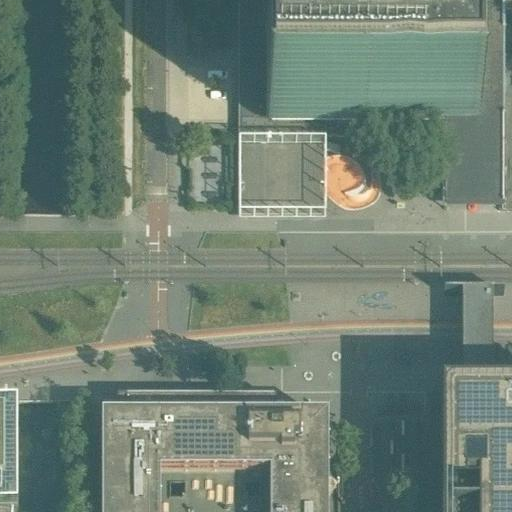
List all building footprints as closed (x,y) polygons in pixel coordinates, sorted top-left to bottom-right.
[(246,0),(247,60),(269,60),(269,37),(271,37),(271,36),(272,35),(273,34),(301,34),(301,25),(306,25),(305,0),(246,0)] [(324,125),(446,125),(446,212),(471,212),(501,212),(501,0),(445,0),(445,23),(445,34),(401,34),(401,24),(315,24),(315,34),(301,34),(273,34),(272,35),(271,36),(271,37),(269,37),(269,60),(247,60),(247,147),(306,148),(306,118),(325,118),(324,125)] [(306,212),(306,148),(247,147),(247,212),(306,212)] [(460,303),(460,403),(490,403),(491,303),(460,303)] [(136,420),(244,419),(243,399),(136,400),(136,420)] [(0,511),(0,507),(17,507),(18,403),(0,402),(0,511)] [(511,511),(511,403),(490,403),(460,403),(429,403),(429,423),(429,461),(480,461),(480,493),(479,511),(511,511)] [(429,461),(429,493),(480,493),(480,461),(429,461)] [(428,511),(479,511),(480,493),(429,493),(428,511)]
